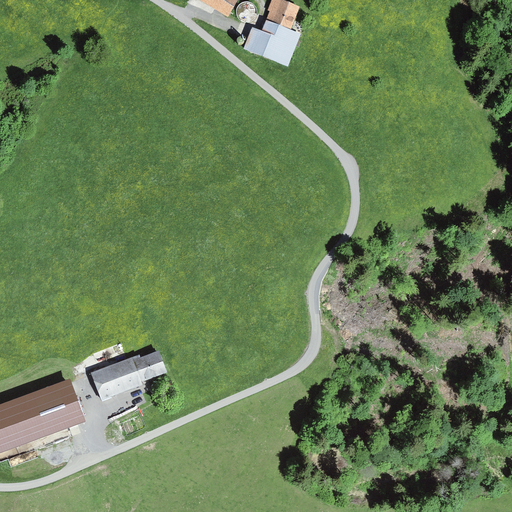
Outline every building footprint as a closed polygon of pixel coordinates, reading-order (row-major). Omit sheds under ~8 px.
[(236,0),(195,0),(227,18),(236,0)] [(290,30),(298,9),(273,0),(271,0),(264,20),(290,30)] [(287,68),(300,36),(264,21),(260,32),(252,29),(244,51),(287,68)] [(101,400),(168,373),(159,352),(141,359),(140,356),(91,375),(101,400)] [(0,447),(81,419),(70,388),(0,413),(0,447)]
